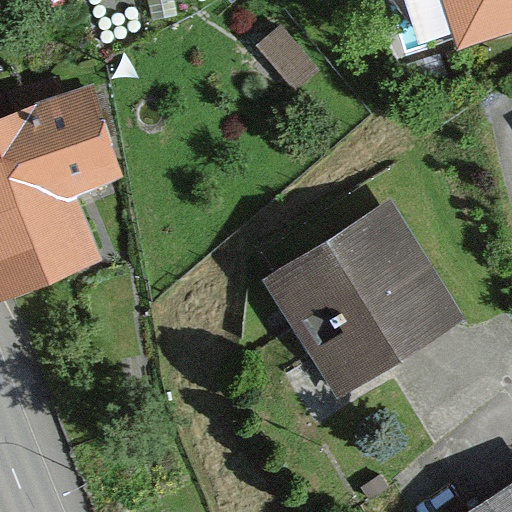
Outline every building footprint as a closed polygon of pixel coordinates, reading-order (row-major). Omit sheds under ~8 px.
[(511,12),(511,0),(452,0),(461,27),(511,12)] [(330,82),(289,40),(261,67),(301,109),(330,82)] [(79,88),(0,120),(0,290),(68,262),(47,212),(118,182),(79,88)] [(452,333),(386,211),(262,277),(328,399),(452,333)] [(511,511),(511,488),(473,511),(511,511)]
